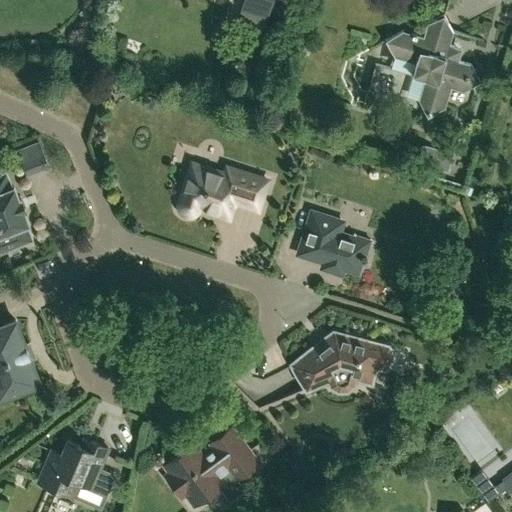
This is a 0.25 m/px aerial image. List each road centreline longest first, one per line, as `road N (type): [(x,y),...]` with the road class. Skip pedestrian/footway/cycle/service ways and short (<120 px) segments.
road 1 (residential): [(111,239),(69,267),(62,289),(97,388),(129,401),(177,407),(269,343),(285,286),(204,262)]
road 2 (residential): [(111,239),(83,150),(61,129),(0,103)]
